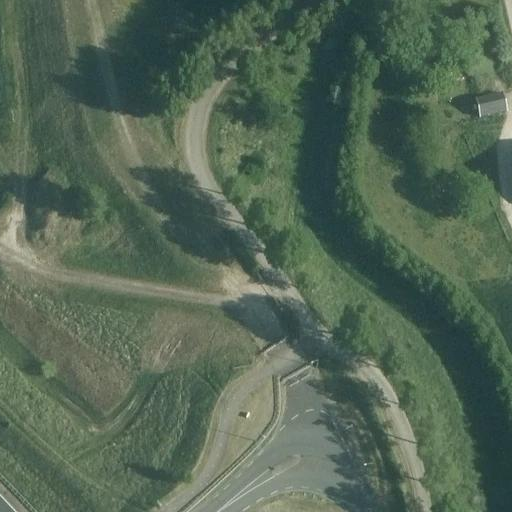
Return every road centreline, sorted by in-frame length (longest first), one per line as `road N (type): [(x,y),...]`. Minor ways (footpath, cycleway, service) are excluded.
road 1 (unclassified): [(280,23),(204,93),(194,132),(198,167),(318,336)]
road 2 (track): [(272,273),(247,293),(217,302),(60,277),(9,255),(0,234),(23,196),(16,164)]
road 3 (unclassified): [(425,511),(409,439),(372,376),(318,336)]
road 4 (secondary): [(219,511),(317,428)]
